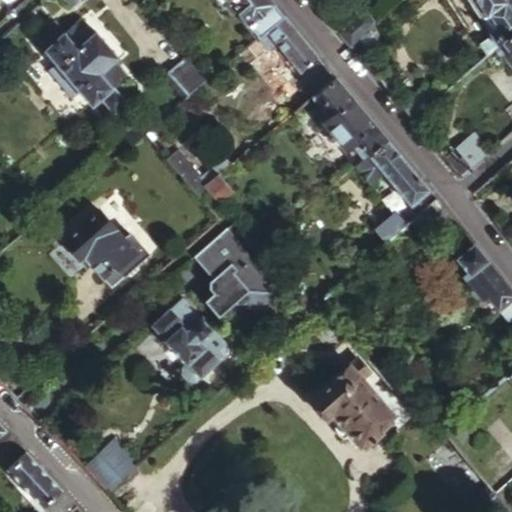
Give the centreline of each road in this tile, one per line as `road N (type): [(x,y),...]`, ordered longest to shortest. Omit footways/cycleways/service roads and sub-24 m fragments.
road 1 (residential): [(452,196),(287,0)]
road 2 (residential): [(0,398),(106,511)]
